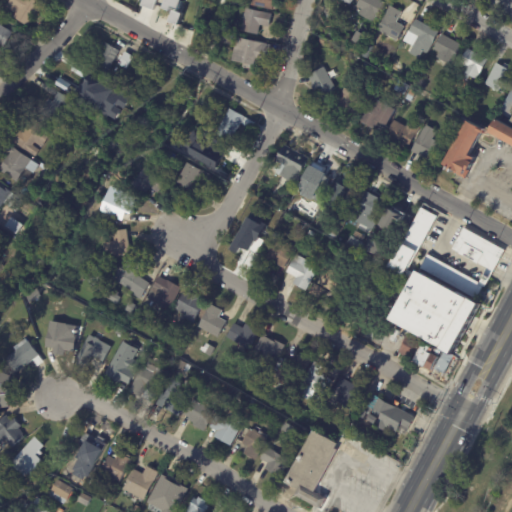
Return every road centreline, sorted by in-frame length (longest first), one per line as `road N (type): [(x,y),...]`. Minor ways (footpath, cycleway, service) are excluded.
road 1 (residential): [(511,238),(77,0)]
road 2 (residential): [(462,410),(194,255),(169,231)]
road 3 (residential): [(302,0),(280,109),(194,255)]
road 4 (residential): [(284,511),(90,399),(49,396)]
road 5 (residential): [(86,0),(0,91)]
